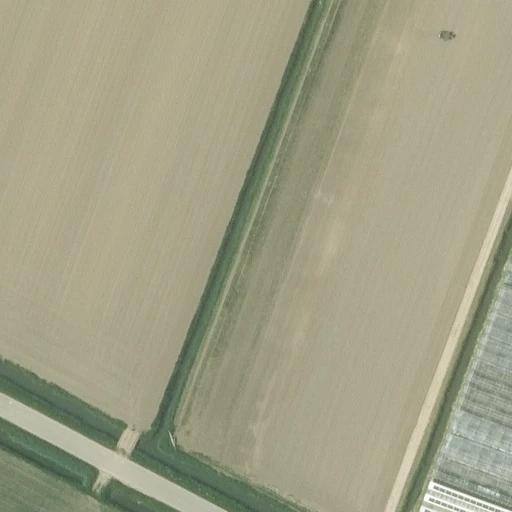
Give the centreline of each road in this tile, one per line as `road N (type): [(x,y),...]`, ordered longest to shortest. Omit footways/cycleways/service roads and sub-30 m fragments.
road 1 (unknown): [(381,511),(511,169)]
road 2 (unclassified): [(211,511),(0,397)]
